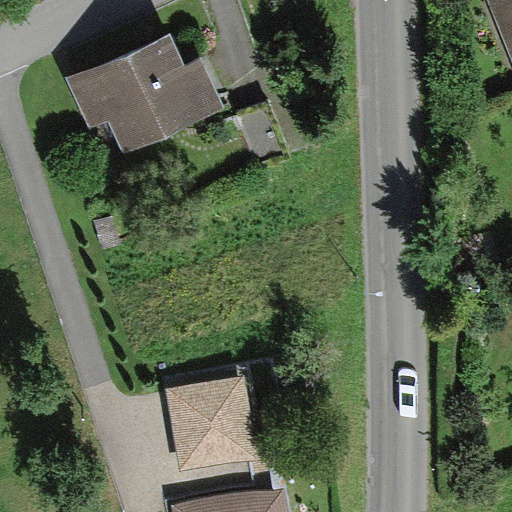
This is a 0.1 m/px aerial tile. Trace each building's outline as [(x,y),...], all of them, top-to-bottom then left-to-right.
[(511,0),(489,0),(511,55),(511,0)] [(124,142),(227,96),(203,44),(184,52),(170,20),(64,68),(89,122),(110,112),(124,142)] [(269,93),(237,105),(260,165),(292,153),(269,93)] [(167,382),(182,464),(261,449),(245,367),(167,382)] [(291,511),(286,477),(172,497),(174,511),(291,511)]
